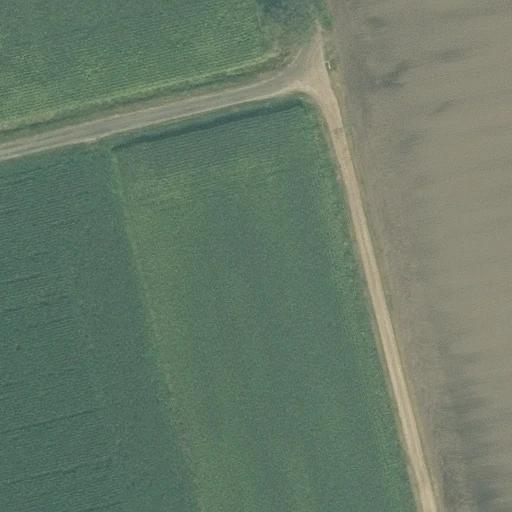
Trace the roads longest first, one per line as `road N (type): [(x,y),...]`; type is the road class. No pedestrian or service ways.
road 1 (track): [(317,75),(425,511)]
road 2 (unclassified): [(0,151),(317,75),(299,0)]
